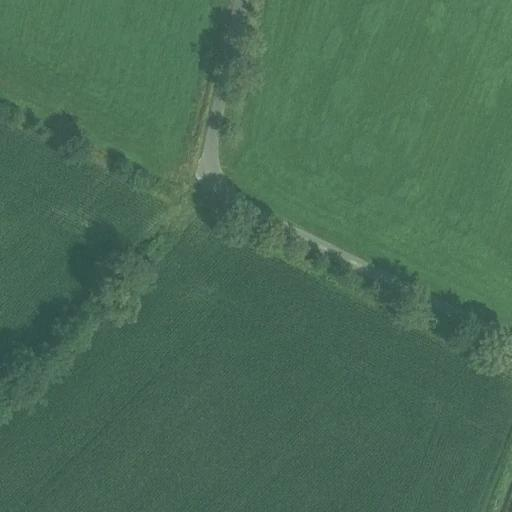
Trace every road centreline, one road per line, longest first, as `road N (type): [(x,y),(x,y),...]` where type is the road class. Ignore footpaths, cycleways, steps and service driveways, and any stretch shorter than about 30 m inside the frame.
road 1 (track): [(511,342),(225,196),(212,179)]
road 2 (unclassified): [(212,179),(208,161),(241,0)]
